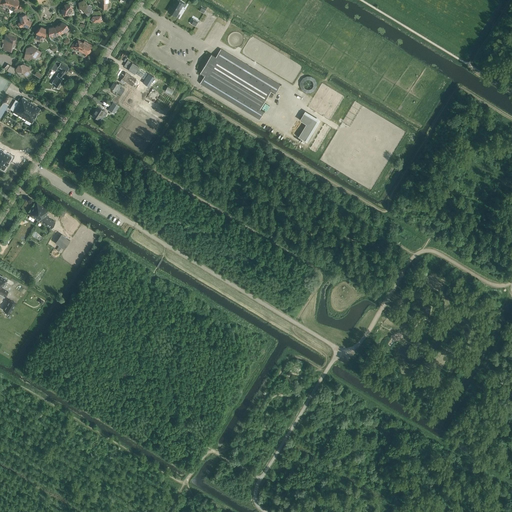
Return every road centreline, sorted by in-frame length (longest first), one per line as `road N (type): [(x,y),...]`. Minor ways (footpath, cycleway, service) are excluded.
road 1 (unknown): [(511,120),(458,88),(383,211),(191,97),(155,146),(154,171)]
road 2 (unclassified): [(0,222),(144,0)]
road 3 (track): [(140,229),(345,353)]
road 4 (unknown): [(509,0),(474,62),(476,72),(511,94)]
